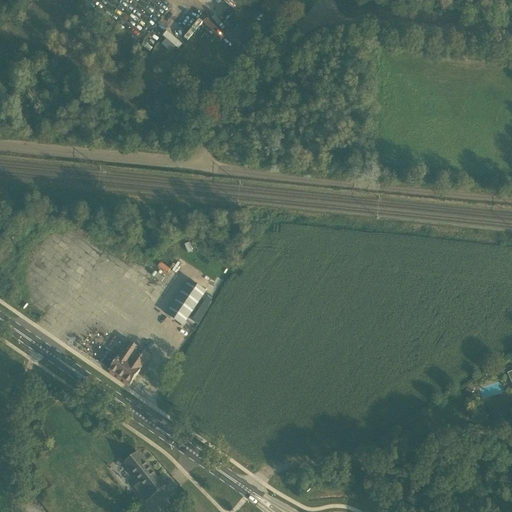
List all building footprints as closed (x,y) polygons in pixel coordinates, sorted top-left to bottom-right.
[(223,0),(234,9),(241,0),(223,0)] [(221,40),(225,35),(208,19),(205,23),(201,19),(184,37),(188,41),(204,24),(221,40)] [(179,49),(183,44),(167,31),(163,36),(179,49)] [(198,278),(194,285),(189,281),(166,314),(183,326),(205,293),(206,293),(211,286),(198,278)] [(136,347),(129,342),(120,356),(119,356),(118,357),(110,351),(101,365),(109,370),(109,371),(130,386),(131,385),(140,370),(149,356),(143,351),(142,351),(136,348),(137,347),(136,347)] [(165,487),(137,452),(124,463),(140,483),(134,487),(146,502),(165,487)]
